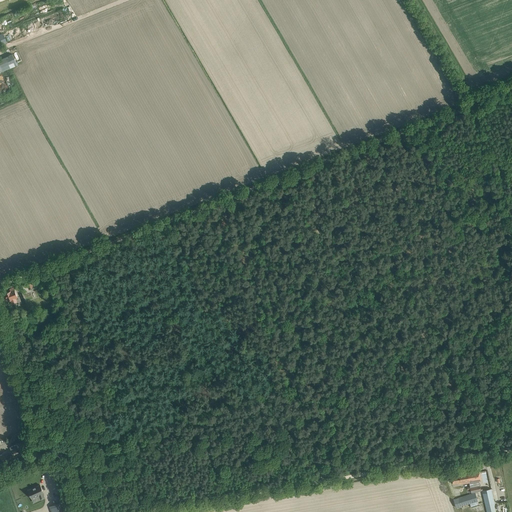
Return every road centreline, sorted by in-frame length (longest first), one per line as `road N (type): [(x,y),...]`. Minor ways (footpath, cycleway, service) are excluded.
road 1 (track): [(0,284),(511,89)]
road 2 (track): [(323,481),(511,449)]
road 3 (track): [(145,511),(323,481)]
road 4 (unclassified): [(0,476),(28,458),(37,428),(0,319)]
